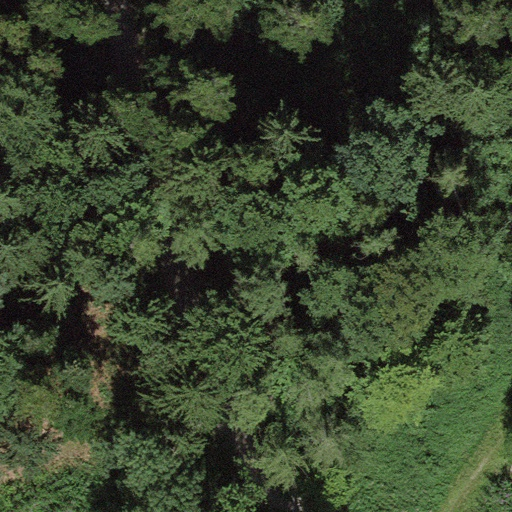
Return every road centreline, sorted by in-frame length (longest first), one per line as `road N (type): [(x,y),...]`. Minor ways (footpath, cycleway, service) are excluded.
road 1 (track): [(310,511),(184,329),(117,0)]
road 2 (track): [(511,407),(427,511)]
